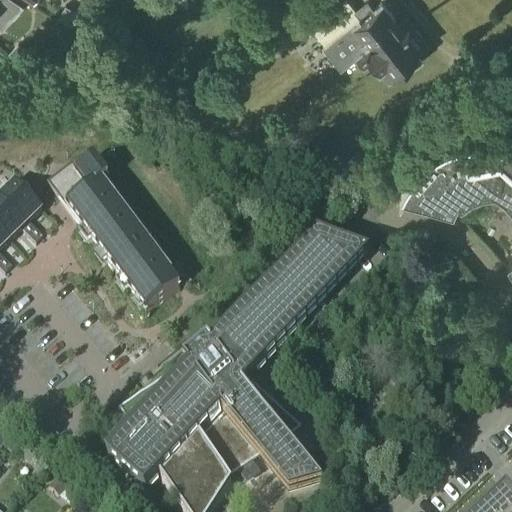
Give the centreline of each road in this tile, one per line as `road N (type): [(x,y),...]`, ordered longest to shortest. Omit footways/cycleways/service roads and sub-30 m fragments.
road 1 (residential): [(146,511),(66,437),(183,343)]
road 2 (residential): [(385,511),(511,395)]
